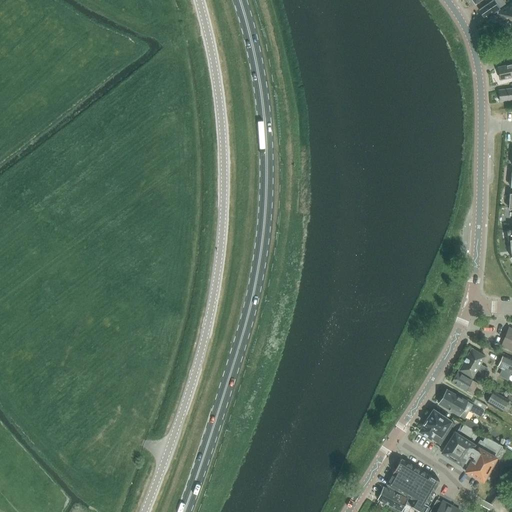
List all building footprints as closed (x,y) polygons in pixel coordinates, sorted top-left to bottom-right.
[(493,0),(479,10),(484,17),(486,16),(487,18),(499,10),(498,8),(505,3),(502,0),(493,0)] [(511,2),(497,13),(511,33),(511,2)] [(511,64),(498,67),(500,80),(511,76),(511,64)] [(511,88),(499,90),(500,102),(511,100),(511,88)] [(511,328),(509,328),(501,346),(511,350),(511,328)] [(458,370),(472,378),(476,370),(483,374),(486,368),(480,364),(485,356),(471,348),(458,370)] [(511,358),(503,354),(497,367),(511,373),(511,358)] [(451,382),(472,394),(478,384),(457,372),(451,382)] [(452,412),(464,418),(469,410),(480,416),(484,411),(447,390),(439,404),(452,412)] [(507,400),(492,391),(486,402),(501,411),(507,400)] [(425,425),(420,431),(436,442),(440,445),(447,434),(454,423),(433,410),(427,419),(424,424),(425,425)] [(475,431),(464,424),(459,431),(470,438),(475,431)] [(502,446),(485,436),(482,442),(479,440),(480,440),(476,446),(474,444),(455,432),(442,452),(461,465),(461,464),(463,465),(461,468),(462,468),(466,470),(465,471),(482,481),(502,446)] [(426,474),(400,459),(392,473),(393,473),(386,484),(402,493),(413,499),(410,505),(421,511),(423,511),(428,505),(426,504),(439,481),(426,473),(426,474)] [(377,499),(401,511),(407,499),(383,487),(377,499)] [(429,511),(458,511),(460,510),(452,506),(454,504),(453,504),(451,507),(442,502),(443,501),(442,501),(442,502),(436,500),(429,511)]
